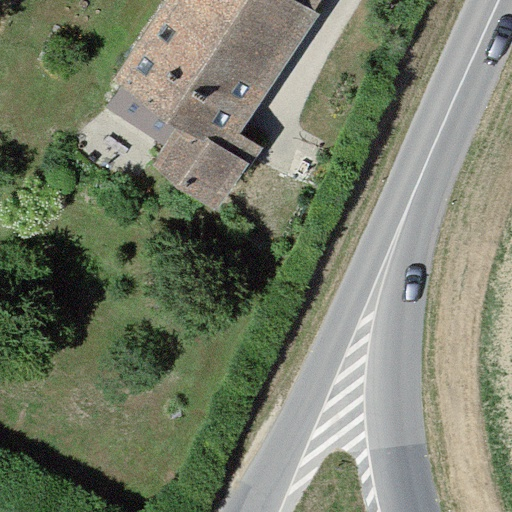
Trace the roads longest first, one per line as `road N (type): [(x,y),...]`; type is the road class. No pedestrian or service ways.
road 1 (tertiary): [(402,225),(337,335),(254,511)]
road 2 (tertiary): [(413,511),(392,334),(402,225)]
road 3 (tertiary): [(501,0),(402,225)]
